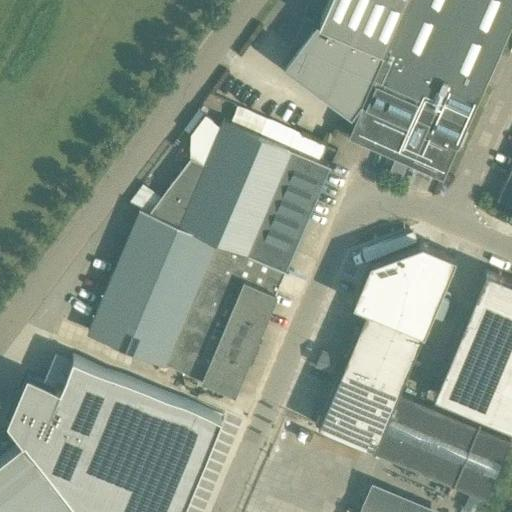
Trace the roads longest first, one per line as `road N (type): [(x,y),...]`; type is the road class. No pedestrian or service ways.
road 1 (unclassified): [(253,0),(0,336)]
road 2 (unclassified): [(224,511),(354,220),(383,208),(449,224)]
road 3 (unclassified): [(511,78),(449,224)]
